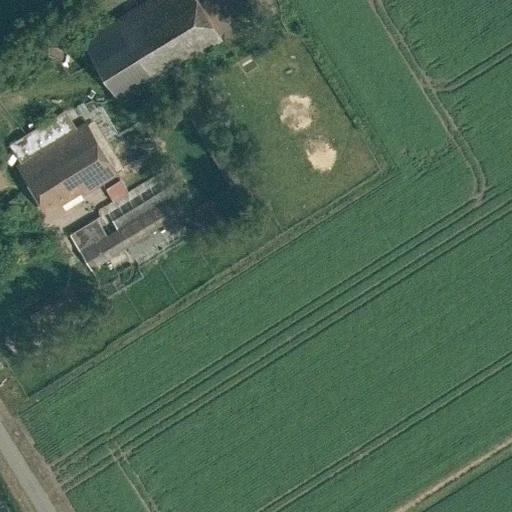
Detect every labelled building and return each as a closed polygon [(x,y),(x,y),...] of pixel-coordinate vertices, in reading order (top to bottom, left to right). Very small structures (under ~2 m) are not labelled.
[(119,101),(221,39),(197,0),(145,0),(81,40),(119,101)] [(259,191),(199,85),(140,119),(151,137),(189,115),(229,185),(192,206),(202,223),(259,191)] [(86,123),(76,128),(17,163),(46,212),(80,190),(83,193),(117,173),(86,123)] [(105,188),(113,201),(127,192),(119,179),(105,188)] [(175,181),(112,219),(116,226),(105,233),(96,218),(70,233),(79,249),(90,267),(190,206),(175,181)] [(29,315),(38,330),(74,307),(65,292),(29,315)]
